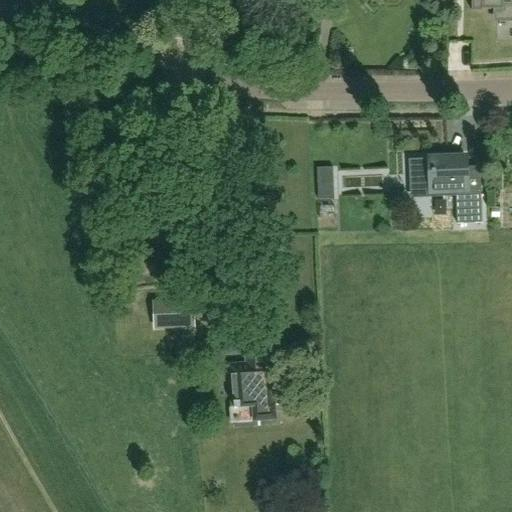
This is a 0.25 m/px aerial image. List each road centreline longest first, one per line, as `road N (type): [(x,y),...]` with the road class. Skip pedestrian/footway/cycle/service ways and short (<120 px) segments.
road 1 (tertiary): [(511,87),(291,91),(168,71)]
road 2 (tertiary): [(168,71),(69,40),(0,6)]
